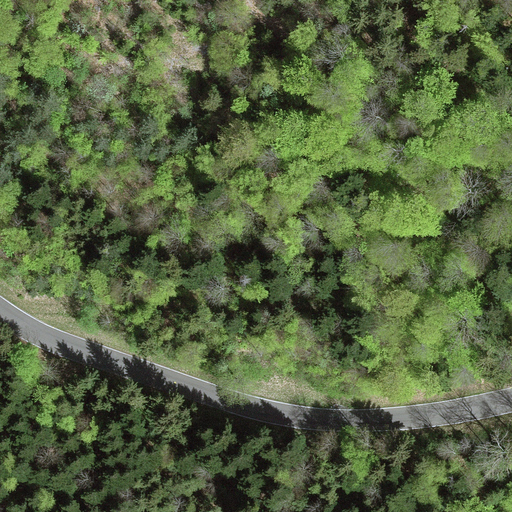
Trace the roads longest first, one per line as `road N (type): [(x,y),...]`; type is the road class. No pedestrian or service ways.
road 1 (track): [(4,312),(317,300),(373,288),(511,182)]
road 2 (tertiary): [(0,309),(62,344),(283,414),(386,419),(511,400)]
